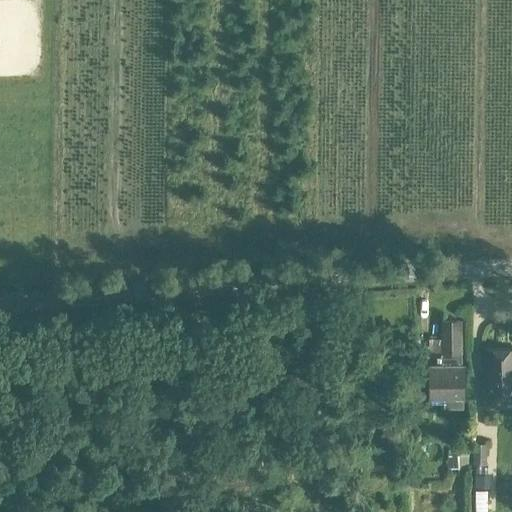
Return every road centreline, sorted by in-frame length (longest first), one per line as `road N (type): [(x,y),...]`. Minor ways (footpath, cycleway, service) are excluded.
road 1 (unclassified): [(511,265),(0,300)]
road 2 (track): [(314,511),(318,278)]
